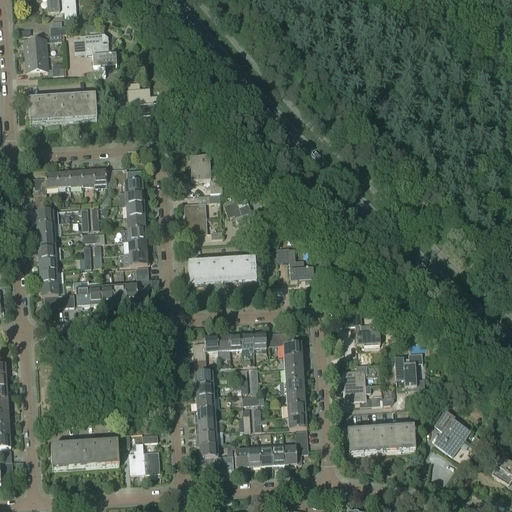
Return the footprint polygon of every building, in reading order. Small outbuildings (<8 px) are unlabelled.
[(45,0),(47,17),(64,16),(64,23),(76,22),(74,0),(45,0)] [(66,29),(49,30),(50,38),(61,37),(67,37),(66,29)] [(102,37),(78,38),(80,58),(86,58),(92,57),(93,80),(105,80),(104,70),(116,69),(115,57),(108,57),(108,47),(103,48),(102,37)] [(45,43),(24,45),(25,60),(46,58),(45,43)] [(147,57),(138,66),(143,72),(152,62),(147,57)] [(46,58),(25,60),(26,75),(47,73),(46,58)] [(63,70),(52,71),(53,78),(66,78),(66,71),(63,71),(63,70)] [(139,87),(126,88),(127,111),(133,111),(134,122),(158,120),(157,99),(149,100),(149,92),(139,92),(139,87)] [(94,100),(28,105),(29,129),(96,124),(94,100)] [(209,160),(189,162),(191,185),(209,184),(210,191),(222,190),(221,178),(210,179),(209,160)] [(139,184),(138,172),(120,173),(120,185),(124,185),(124,197),(142,196),(141,184),(139,184)] [(93,175),(94,189),(94,191),(106,191),(105,174),(93,175)] [(81,175),(69,176),(70,190),(82,189),(81,175)] [(93,175),(81,175),(82,189),(94,189),(93,175)] [(69,176),(57,177),(58,191),(64,191),(65,195),(70,195),(70,190),(69,176)] [(45,180),(33,181),(34,198),(46,198),(45,192),(58,191),(57,177),(44,178),(45,180)] [(142,196),(124,197),(125,209),(143,208),(142,196)] [(236,204),(223,209),(227,221),(234,219),(239,234),(261,227),(265,240),(277,237),(270,216),(260,219),(259,215),(251,218),(248,208),(239,211),(236,204)] [(205,207),(183,209),(184,224),(206,222),(205,207)] [(143,208),(125,209),(126,221),(144,220),(143,208)] [(57,214),(35,215),(36,228),(57,226),(58,226),(57,214)] [(144,220),(126,221),(127,233),(145,232),(144,220)] [(206,222),(184,224),(185,239),(207,237),(206,222)] [(57,226),(36,228),(37,240),(54,239),(58,239),(57,226)] [(145,232),(127,233),(121,234),(122,245),(123,245),(145,244),(145,232)] [(54,239),(37,240),(37,252),(55,251),(54,239)] [(124,257),(122,257),(146,256),(145,244),(123,245),(124,257)] [(60,251),(55,251),(37,252),(38,264),(56,263),(61,262),(60,251)] [(288,252),(275,252),(276,265),(288,265),(290,285),(313,284),(312,272),(308,272),(308,271),(305,271),(305,272),(303,272),(303,264),(295,264),(294,253),(288,253),(288,252)] [(123,264),(119,265),(119,270),(149,268),(149,263),(147,263),(146,256),(122,257),(123,264)] [(56,263),(38,264),(39,276),(57,275),(56,263)] [(254,264),(187,268),(189,292),(256,288),(254,264)] [(57,275),(39,276),(40,288),(57,287),(57,275)] [(136,288),(124,289),(125,306),(137,306),(137,304),(147,303),(147,305),(148,305),(147,292),(149,292),(149,290),(148,283),(136,284),(136,288)] [(87,285),(73,285),(73,293),(75,293),(76,310),(89,309),(87,285)] [(88,285),(87,285),(89,309),(101,308),(100,290),(99,285),(88,286),(88,285)] [(57,287),(40,288),(41,300),(43,300),(44,312),(56,311),(62,311),(61,299),(62,299),(61,286),(57,287)] [(112,289),(100,290),(101,308),(113,307),(112,289)] [(124,289),(112,289),(113,307),(125,306),(124,289)] [(360,312),(341,313),(342,330),(355,329),(356,349),(364,348),(364,351),(379,350),(379,347),(380,347),(378,327),(361,329),(360,312)] [(264,337),(252,338),(253,352),(265,351),(264,337)] [(293,337),(285,338),(286,348),(282,348),(283,361),(301,359),(300,347),(294,347),(293,337)] [(252,338),(240,339),(241,353),(253,352),(252,338)] [(240,339),(228,340),(229,354),(241,353),(240,339)] [(444,339),(440,343),(446,348),(450,344),(444,339)] [(228,340),(216,341),(217,355),(229,354),(228,340)] [(204,347),(192,348),(192,356),(193,362),(205,362),(204,356),(217,355),(216,341),(204,341),(204,347)] [(409,363),(394,363),(396,392),(416,390),(414,367),(422,367),(421,358),(408,358),(409,363)] [(301,359),(283,361),(284,373),(302,371),(301,359)] [(355,375),(342,376),(343,391),(346,391),(365,389),(364,380),(379,380),(378,369),(355,370),(355,375)] [(302,371),(284,373),(285,385),(303,383),(302,371)] [(212,376),(194,377),(195,390),(213,389),(212,376)] [(303,383),(285,385),(279,385),(280,397),(286,397),(304,395),(303,383)] [(420,397),(423,409),(434,407),(437,403),(445,395),(444,394),(445,394),(436,386),(428,395),(420,397)] [(213,389),(195,390),(196,402),(213,401),(213,389)] [(231,396),(231,389),(222,390),(223,397),(231,396)] [(365,389),(346,391),(347,406),(366,404),(365,397),(370,396),(370,389),(365,389)] [(304,395),(286,397),(287,408),(304,407),(304,395)] [(448,398),(445,395),(437,403),(441,407),(448,398)] [(381,400),(370,400),(371,410),(382,409),(381,400)] [(213,401),(196,402),(196,414),(214,413),(213,401)] [(0,415),(8,415),(8,411),(10,411),(10,403),(7,403),(0,403),(0,415)] [(304,407),(287,408),(287,420),(305,419),(304,407)] [(214,413),(196,414),(197,418),(193,418),(194,426),(197,426),(215,424),(214,413)] [(8,415),(0,415),(0,427),(9,427),(8,415)] [(442,435),(434,446),(452,460),(469,436),(452,424),(454,422),(444,415),(434,429),(442,435)] [(305,419),(287,420),(288,433),(306,432),(305,419)] [(197,430),(194,431),(195,438),(198,438),(216,436),(215,424),(197,426),(197,430)] [(9,427),(0,427),(0,439),(9,439),(9,427)] [(413,431),(346,436),(348,459),(415,455),(413,431)] [(198,442),(195,443),(196,450),(199,450),(216,448),(222,448),(221,436),(216,436),(198,438),(198,442)] [(0,439),(0,452),(10,452),(9,439),(0,439)] [(117,446),(50,451),(52,474),(119,470),(117,446)] [(136,457),(128,458),(129,479),(144,478),(143,457),(142,447),(135,448),(136,457)] [(216,448),(199,450),(199,462),(208,461),(209,473),(227,472),(226,460),(217,460),(216,448)] [(295,450),(283,451),(284,468),(284,470),(289,470),(288,468),(301,467),(301,459),(308,458),(307,452),(295,453),(295,450)] [(283,451),(271,452),(272,469),(284,468),(283,451)] [(259,452),(247,453),(248,471),(260,470),(259,452)] [(271,452),(259,452),(260,470),(272,469),(271,452)] [(247,453),(234,454),(235,472),(248,471),(247,453)] [(158,456),(143,457),(144,478),(159,477),(158,456)] [(511,467),(502,461),(491,478),(509,490),(511,486),(511,467)] [(0,487),(0,481),(0,477),(11,477),(11,479),(12,479),(11,472),(11,466),(0,466),(0,487)]
